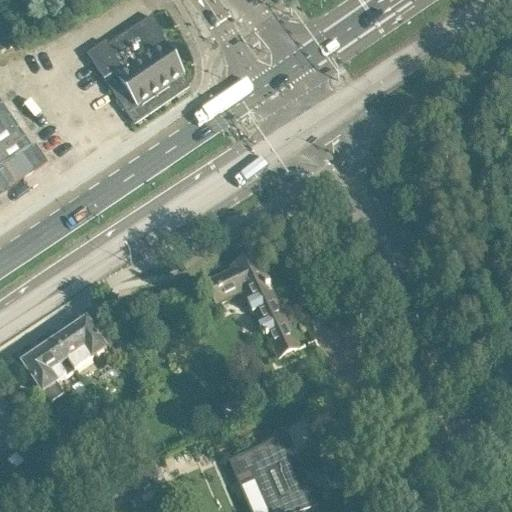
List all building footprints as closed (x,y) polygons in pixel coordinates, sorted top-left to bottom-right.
[(55,0),(58,5),(48,9),(53,20),(72,11),(68,1),(69,0),(55,0)] [(0,36),(11,30),(0,11),(0,36)] [(136,127),(189,90),(182,79),(183,78),(153,19),(137,29),(109,48),(107,45),(88,57),(124,110),(136,127)] [(11,30),(0,36),(0,55),(20,43),(11,30)] [(0,166),(12,186),(42,165),(0,103),(0,166)] [(0,194),(12,186),(0,166),(0,194)] [(277,362),(281,360),(299,351),(260,270),(261,269),(255,257),(234,267),(235,271),(206,285),(218,308),(243,296),(253,317),(256,316),(261,327),(259,328),(265,341),(267,339),(277,362)] [(107,353),(98,340),(87,323),(55,345),(75,374),(107,353)] [(23,367),(34,383),(43,396),(44,395),(51,406),(64,396),(57,386),(75,374),(55,345),(23,367)] [(219,400),(196,406),(202,427),(224,421),(219,400)] [(20,416),(29,431),(34,438),(46,430),(31,409),(20,416)] [(21,436),(29,431),(20,416),(11,422),(21,436)] [(0,446),(12,438),(0,420),(0,446)] [(289,440),(230,465),(250,511),(315,511),(319,510),(289,440)] [(124,478),(92,492),(98,506),(131,493),(124,478)]
